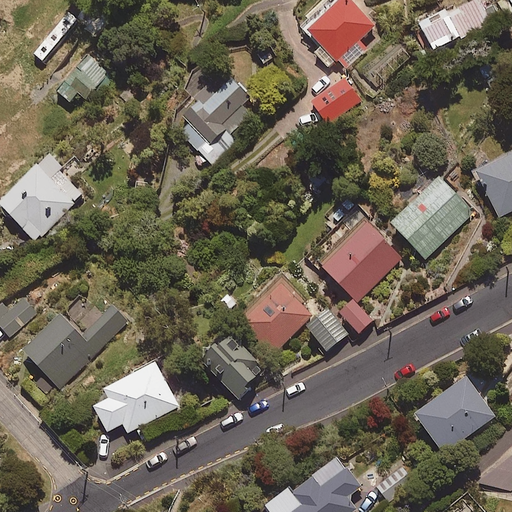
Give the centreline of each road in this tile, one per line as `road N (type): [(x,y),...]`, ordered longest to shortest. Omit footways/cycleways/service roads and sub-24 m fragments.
road 1 (residential): [(511,296),(83,508)]
road 2 (residential): [(0,400),(66,472),(83,508)]
